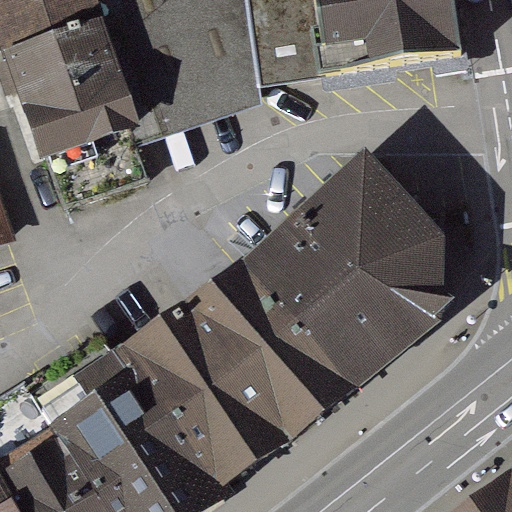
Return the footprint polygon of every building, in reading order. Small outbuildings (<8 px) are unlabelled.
[(0,0),(0,85),(47,223),(141,191),(130,158),(250,115),(233,0),(0,0)] [(457,0),(317,0),(331,80),(467,56),(457,0)] [(437,252),(361,168),(351,177),(235,281),(343,411),(433,337),(437,252)] [(0,245),(10,242),(0,213),(0,245)] [(343,411),(235,281),(181,326),(286,459),(343,411)] [(286,459),(181,326),(116,369),(127,384),(223,510),(286,459)] [(88,511),(219,511),(223,510),(127,384),(44,442),(50,452),(88,511)] [(88,511),(50,452),(0,486),(0,499),(7,511),(88,511)] [(511,511),(511,475),(461,511),(511,511)]
